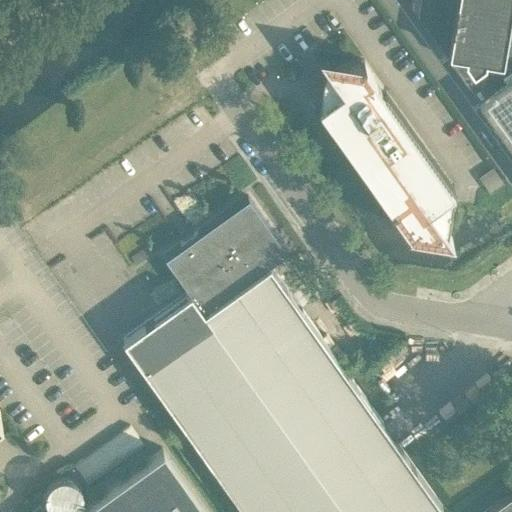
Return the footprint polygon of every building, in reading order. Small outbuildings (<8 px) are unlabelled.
[(511,0),(410,0),(410,3),(449,58),(448,58),(511,147),(511,0)] [(405,229),(451,236),(445,227),(452,183),(382,85),(380,86),(361,59),(363,58),(317,50),(323,59),(315,103),(405,229)] [(481,170),(489,188),(503,182),(496,164),(481,170)] [(164,254),(189,289),(122,337),(246,511),(429,511),(441,503),(268,261),(286,248),(247,194),(196,230),(179,242),(164,254)] [(85,474),(143,441),(134,423),(75,457),(85,474)] [(208,511),(161,446),(67,511),(208,511)] [(511,511),(511,489),(480,511),(511,511)] [(45,511),(39,502),(24,511),(45,511)]
